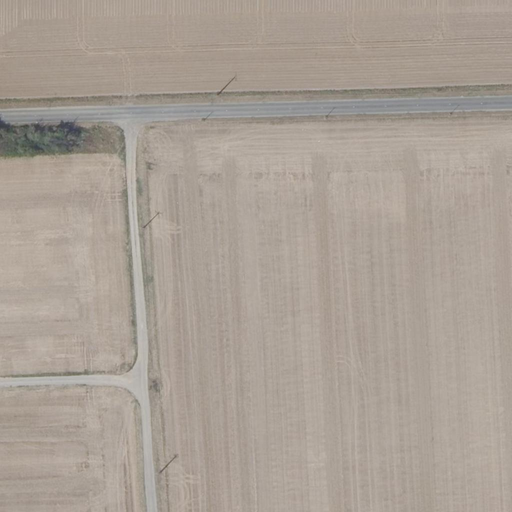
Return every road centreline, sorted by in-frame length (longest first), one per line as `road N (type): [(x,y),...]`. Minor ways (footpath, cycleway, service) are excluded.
road 1 (tertiary): [(511,106),(0,120)]
road 2 (track): [(129,116),(156,511)]
road 3 (track): [(0,388),(149,385)]
